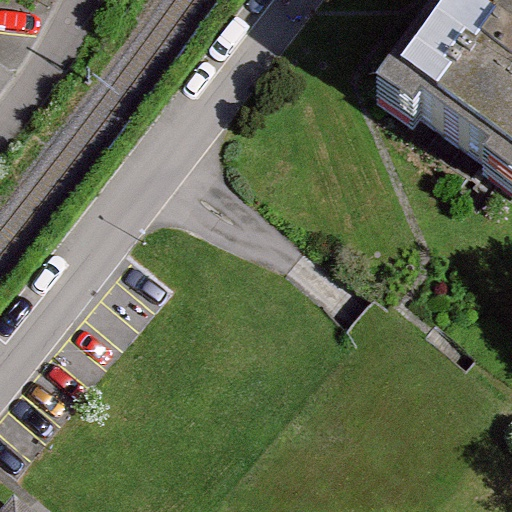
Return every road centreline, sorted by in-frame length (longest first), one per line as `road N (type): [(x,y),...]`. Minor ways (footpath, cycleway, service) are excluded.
road 1 (residential): [(289,0),(0,349)]
road 2 (residential): [(67,0),(0,99)]
